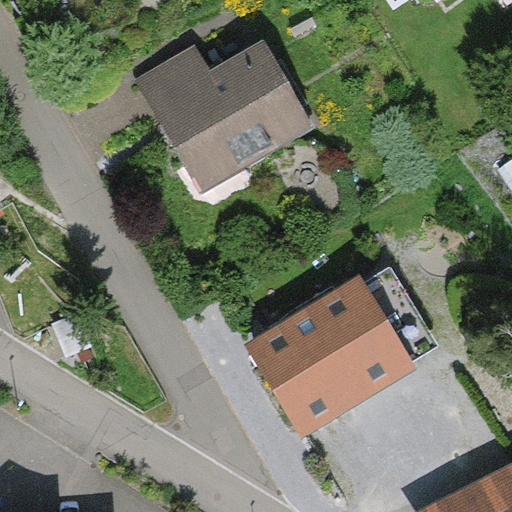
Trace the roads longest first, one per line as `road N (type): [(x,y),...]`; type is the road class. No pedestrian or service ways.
road 1 (residential): [(209,486),(219,464),(209,420),(0,56)]
road 2 (residential): [(209,486),(0,356)]
